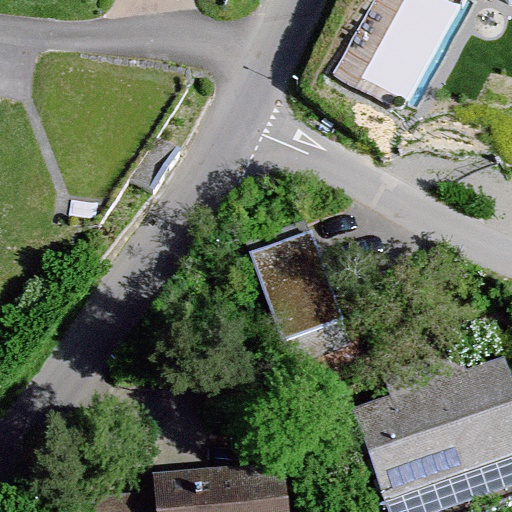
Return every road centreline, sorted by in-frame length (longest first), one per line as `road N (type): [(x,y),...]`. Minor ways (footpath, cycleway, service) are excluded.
road 1 (unclassified): [(234,120),(140,274),(0,463)]
road 2 (residential): [(511,255),(234,120)]
road 3 (unclassified): [(295,0),(234,120)]
